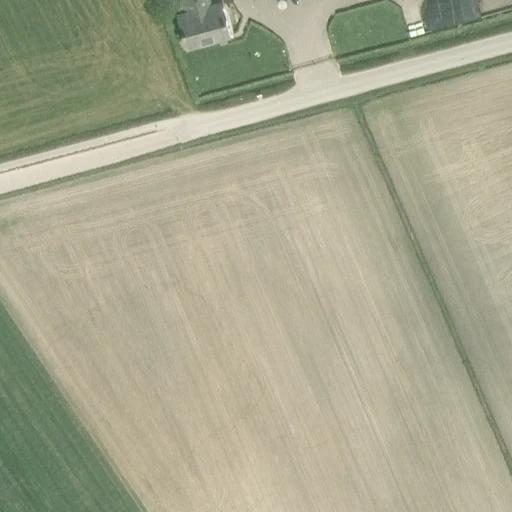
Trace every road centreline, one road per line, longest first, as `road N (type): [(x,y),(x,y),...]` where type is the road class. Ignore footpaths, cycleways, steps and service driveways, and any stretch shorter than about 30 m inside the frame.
road 1 (unclassified): [(214,124),(511,44)]
road 2 (track): [(0,181),(214,124)]
